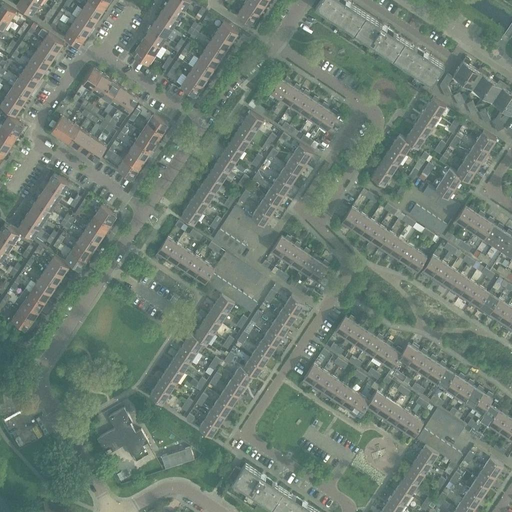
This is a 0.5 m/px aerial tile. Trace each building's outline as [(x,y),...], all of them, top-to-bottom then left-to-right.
[(16,10),(1,0),(0,1),(0,12),(8,18),(10,19),(16,10)] [(39,5),(31,0),(19,0),(17,3),(33,14),(39,5)] [(105,9),(91,0),(88,0),(83,8),(98,18),(105,9)] [(110,0),(91,0),(105,9),(110,0)] [(185,9),(170,0),(169,0),(164,8),(179,18),(185,9)] [(191,0),(170,0),(185,9),(191,0)] [(266,5),(258,0),(246,0),(244,4),(260,14),(266,5)] [(445,66),(397,34),(345,0),(320,0),(316,6),(328,14),(382,50),(406,66),(433,84),(445,66)] [(55,11),(59,5),(55,2),(51,8),(55,11)] [(260,14),(244,4),(238,13),(254,24),(260,14)] [(199,19),(206,9),(202,7),(195,17),(199,19)] [(98,18),(83,8),(77,17),(92,27),(98,18)] [(179,18),(164,8),(158,17),(173,27),(179,18)] [(10,19),(8,18),(0,12),(0,25),(2,27),(4,28),(10,19)] [(47,24),(51,18),(47,15),(43,21),(47,24)] [(92,27),(77,17),(71,26),(86,36),(92,27)] [(173,27),(158,17),(152,26),(167,36),(173,27)] [(195,28),(198,23),(195,21),(193,20),(190,24),(192,25),(191,26),(195,28)] [(239,32),(224,21),(217,31),(233,41),(239,32)] [(86,36),(71,26),(65,35),(80,45),(86,36)] [(167,36),(152,26),(146,34),(161,45),(167,36)] [(28,39),(32,33),(28,31),(24,37),(28,39)] [(64,42),(49,31),(43,41),(58,51),(64,42)] [(233,41),(217,31),(212,39),(227,49),(233,41)] [(161,45),(146,34),(139,44),(155,54),(161,45)] [(182,46),(188,37),(183,34),(177,43),(182,46)] [(227,49),(212,39),(205,49),(220,59),(227,49)] [(58,51),(43,41),(37,50),(52,60),(58,51)] [(9,53),(13,47),(9,44),(5,50),(9,53)] [(155,54),(139,44),(133,53),(149,63),(155,54)] [(185,56),(189,50),(184,47),(181,53),(185,56)] [(220,59),(205,49),(199,57),(215,68),(220,59)] [(52,60),(37,50),(31,58),(46,69),(52,60)] [(215,68),(199,57),(193,66),(209,77),(215,68)] [(464,81),(474,67),(467,62),(470,59),(466,57),(454,75),(464,81)] [(46,69),(31,58),(25,67),(40,78),(46,69)] [(193,66),(190,71),(187,75),(203,86),(209,77),(193,66)] [(40,78),(25,67),(19,77),(34,87),(40,78)] [(92,88),(103,73),(94,67),(84,82),(92,88)] [(474,88),(486,70),(482,67),(480,71),(474,67),(464,81),(474,88)] [(483,94),(493,80),(487,75),(489,72),(486,70),(474,88),(483,94)] [(102,94),(112,79),(103,73),(92,88),(102,94)] [(448,85),(453,77),(447,73),(441,83),(441,85),(448,85)] [(203,86),(187,75),(181,84),(196,95),(203,86)] [(281,98),(290,84),(287,82),(290,78),(286,76),(284,79),(281,77),(271,92),(281,98)] [(34,87),(19,77),(13,86),(28,96),(34,87)] [(111,100),(121,85),(112,79),(102,94),(111,100)] [(493,101),(505,83),(502,80),(499,84),(493,80),(483,94),(493,101)] [(290,104),(299,90),(296,88),(299,84),(295,82),(293,85),(290,84),(281,98),(290,104)] [(503,107),(511,93),(511,92),(506,88),(508,85),(505,83),(493,101),(503,107)] [(120,106),(130,91),(121,85),(111,100),(120,106)] [(452,93),(448,85),(441,85),(441,87),(446,96),(452,93)] [(28,96),(13,86),(7,95),(22,105),(28,96)] [(300,111),(309,96),(306,94),(308,90),(305,88),(302,92),(299,90),(290,104),(300,111)] [(129,112),(139,97),(130,91),(120,106),(129,112)] [(465,102),(460,92),(455,95),(459,105),(465,102)] [(511,113),(511,93),(503,107),(511,113)] [(309,117),(318,102),(315,100),(317,97),(314,94),(312,98),(309,96),(300,111),(309,117)] [(22,105),(7,95),(1,104),(16,114),(22,105)] [(440,115),(446,104),(434,96),(427,107),(440,115)] [(318,123),(327,108),(324,106),(327,103),(324,101),(321,104),(318,102),(309,117),(318,123)] [(478,111),(476,106),(473,101),(467,103),(472,114),(478,111)] [(327,129),(337,115),(334,113),(336,109),(333,107),(330,110),(327,108),(318,123),(327,129)] [(433,125),(439,115),(440,115),(427,107),(420,116),(433,125)] [(268,117),(272,112),(267,109),(263,114),(268,117)] [(490,119),(487,111),(486,109),(480,112),(485,122),(490,119)] [(260,125),(264,119),(251,110),(244,120),(258,128),(260,125)] [(99,118),(90,112),(87,116),(96,122),(99,118)] [(273,121),(277,115),(272,112),(268,117),(273,121)] [(169,123),(154,113),(148,122),(163,132),(169,123)] [(25,124),(10,114),(3,124),(19,134),(25,124)] [(61,136),(71,121),(62,115),(60,118),(52,130),(61,136)] [(427,135),(433,125),(420,116),(414,127),(427,135)] [(504,128),(499,117),(493,120),(498,131),(504,128)] [(468,127),(472,121),(467,118),(463,124),(468,127)] [(257,130),(258,128),(244,120),(238,130),(251,139),(257,130)] [(70,142),(80,127),(71,121),(61,136),(70,142)] [(287,130),(291,125),(285,121),(282,126),(287,130)] [(163,132),(148,122),(142,131),(157,141),(163,132)] [(453,132),(457,126),(452,123),(448,129),(453,132)] [(19,134),(3,124),(0,128),(0,134),(13,143),(19,134)] [(271,134),(266,130),(266,129),(260,125),(258,128),(257,130),(264,134),(274,140),(277,135),(272,132),(271,134)] [(79,148),(89,133),(80,127),(70,142),(79,148)] [(419,147),(426,137),(427,135),(414,127),(406,137),(414,142),(413,143),(419,147)] [(244,149),(251,139),(238,130),(231,140),(244,149)] [(490,148),(497,138),(484,130),(477,140),(490,148)] [(157,141),(142,131),(136,140),(151,150),(157,141)] [(285,140),(289,135),(284,131),(280,137),(285,140)] [(89,133),(79,148),(88,154),(98,138),(89,133)] [(306,142),(309,137),(304,133),(301,139),(306,142)] [(413,143),(414,142),(406,137),(400,133),(394,143),(407,151),(413,143)] [(13,143),(0,134),(0,147),(7,152),(13,143)] [(274,140),(264,134),(262,137),(266,140),(265,142),(270,145),(274,140)] [(458,142),(461,137),(456,134),(453,139),(458,142)] [(311,145),(314,140),(309,137),(306,142),(311,145)] [(98,160),(107,145),(98,138),(88,154),(98,160)] [(443,148),(446,143),(441,139),(438,145),(443,148)] [(450,154),(458,142),(453,139),(445,151),(450,154)] [(151,150),(136,140),(130,149),(145,159),(151,150)] [(237,160),(244,149),(231,140),(224,151),(237,160)] [(484,159),(490,148),(477,140),(470,150),(484,159)] [(306,161),(313,151),(300,142),(293,153),(306,161)] [(400,162),(407,151),(394,143),(387,153),(400,162)] [(275,156),(278,151),(273,147),(270,152),(275,156)] [(145,159),(130,149),(124,158),(139,168),(145,159)] [(430,161),(433,156),(424,150),(421,156),(429,161),(430,161)] [(476,170),(483,159),(484,159),(470,150),(463,161),(476,170)] [(230,170),(237,160),(224,151),(217,161),(230,170)] [(260,161),(263,156),(258,152),(255,158),(260,161)] [(271,161),(275,156),(270,152),(266,158),(269,159),(271,161)] [(444,163),(448,158),(440,152),(439,152),(436,158),(444,163)] [(300,172),(306,161),(293,153),(286,163),(300,172)] [(393,173),(400,162),(387,153),(380,164),(393,173)] [(139,168),(124,158),(118,168),(133,177),(139,168)] [(257,166),(260,161),(255,158),(252,163),(257,166)] [(266,158),(263,163),(268,166),(271,161),(269,159),(266,158)] [(223,181),(230,170),(217,161),(210,172),(223,181)] [(431,169),(434,164),(430,161),(429,161),(426,166),(431,169)] [(470,180),(476,170),(463,161),(457,171),(464,175),(463,176),(470,180)] [(240,162),(237,167),(243,171),(246,166),(240,162)] [(293,182),(300,172),(286,163),(279,173),(293,182)] [(385,184),(393,173),(380,164),(372,175),(385,184)] [(416,175),(419,169),(414,166),(411,171),(416,175)] [(428,174),(431,169),(426,166),(423,171),(428,174)] [(457,185),(463,176),(464,175),(457,171),(450,167),(444,177),(457,185)] [(261,176),(264,171),(259,168),(256,173),(261,176)] [(413,180),(416,175),(411,171),(408,176),(413,180)] [(70,182),(55,172),(48,182),(63,192),(70,182)] [(215,192),(223,181),(210,172),(203,182),(215,192)] [(246,182),(250,177),(244,173),(241,178),(246,182)] [(258,181),(261,176),(256,173),(253,178),(258,181)] [(286,193),(293,182),(279,173),(273,184),(286,193)] [(449,197),(457,185),(444,177),(436,188),(440,190),(445,194),(449,197)] [(243,187),(246,182),(241,178),(238,184),(243,187)] [(63,192),(48,182),(42,191),(58,201),(63,192)] [(209,202),(215,192),(203,182),(196,192),(209,202)] [(428,197),(435,187),(429,183),(422,193),(428,197)] [(279,203),(286,193),(273,184),(266,194),(279,203)] [(402,196),(406,190),(401,187),(397,192),(402,196)] [(433,200),(440,190),(436,188),(435,187),(428,197),(433,200)] [(247,197),(251,192),(246,188),(242,194),(247,197)] [(370,199),(374,193),(369,190),(365,195),(370,199)] [(438,204),(445,194),(440,190),(433,200),(438,204)] [(58,201),(42,191),(36,200),(52,210),(58,201)] [(202,212),(209,202),(196,192),(190,203),(202,212)] [(376,202),(379,197),(374,193),(370,199),(376,202)] [(232,203),(236,198),(231,194),(227,200),(232,203)] [(272,214),(279,203),(266,194),(259,205),(272,214)] [(444,207),(450,197),(449,197),(445,194),(438,204),(444,207)] [(78,202),(74,199),(72,197),(68,203),(75,207),(78,202)] [(449,211),(455,201),(450,197),(444,207),(449,211)] [(52,210),(36,200),(30,208),(46,219),(52,210)] [(229,208),(232,203),(227,200),(224,204),(229,208)] [(455,215),(461,205),(455,201),(449,211),(455,215)] [(389,211),(393,206),(387,202),(384,207),(389,211)] [(195,223),(202,212),(190,203),(182,214),(195,223)] [(466,225),(476,210),(473,208),(475,205),(471,203),(469,206),(466,204),(456,219),(466,225)] [(118,214),(116,213),(102,204),(96,213),(111,224),(118,214)] [(234,218),(241,208),(235,204),(229,214),(234,218)] [(416,215),(421,207),(416,204),(410,212),(416,215)] [(266,224),(272,214),(259,205),(252,215),(257,219),(262,222),(266,224)] [(352,226),(362,212),(352,205),(343,220),(343,221),(341,224),(345,226),(347,223),(352,226)] [(402,212),(393,206),(389,211),(398,217),(402,212)] [(421,219),(426,211),(421,207),(416,215),(421,219)] [(46,219),(30,208),(24,218),(39,228),(46,219)] [(240,222),(246,212),(241,208),(234,218),(240,222)] [(475,232),(485,217),(482,215),(484,212),(481,209),(479,212),(476,210),(466,225),(475,232)] [(426,222),(432,214),(426,211),(421,219),(426,222)] [(245,225),(252,215),(246,212),(240,222),(245,225)] [(362,233),(372,218),(362,212),(352,226),(350,230),(354,232),(356,229),(362,233)] [(111,224),(96,213),(90,222),(105,233),(111,224)] [(432,226),(437,218),(432,214),(426,222),(432,226)] [(219,223),(222,218),(217,215),(214,220),(219,223)] [(250,229),(257,219),(252,215),(245,225),(250,229)] [(408,223),(411,218),(406,215),(403,220),(408,223)] [(485,238),(494,223),(491,221),(493,218),(490,216),(488,218),(485,217),(475,232),(485,238)] [(39,228),(24,218),(18,227),(34,237),(39,228)] [(371,239),(381,224),(372,218),(362,233),(360,236),(363,238),(365,235),(371,239)] [(421,224),(411,218),(408,223),(417,230),(421,224)] [(437,229),(443,221),(437,218),(432,226),(437,229)] [(181,228),(184,223),(178,219),(175,225),(181,228)] [(256,232),(262,222),(257,219),(250,229),(256,232)] [(68,228),(72,223),(68,220),(64,226),(68,228)] [(215,228),(219,223),(214,220),(210,225),(215,228)] [(442,233),(448,225),(443,221),(437,229),(442,233)] [(21,232),(5,222),(0,229),(0,232),(14,242),(21,232)] [(105,233),(90,222),(84,231),(99,242),(105,233)] [(261,236),(268,226),(266,224),(262,222),(256,232),(261,236)] [(494,244),(504,229),(501,227),(503,224),(499,222),(497,225),(494,223),(485,238),(494,244)] [(381,245),(390,230),(381,224),(371,239),(369,242),(372,244),(375,241),(381,245)] [(430,230),(421,224),(417,230),(426,236),(430,230)] [(267,239),(273,229),(268,226),(261,236),(267,239)] [(194,237),(198,232),(192,228),(189,234),(194,237)] [(503,250),(511,237),(511,234),(510,233),(511,230),(509,228),(507,231),(504,229),(494,244),(503,250)] [(219,242),(225,232),(220,229),(213,238),(219,242)] [(390,251),(400,236),(390,230),(381,245),(379,248),(382,251),(384,247),(390,251)] [(432,239),(435,234),(430,230),(426,236),(432,239)] [(99,242),(84,231),(78,240),(94,250),(99,242)] [(458,237),(448,231),(445,236),(455,243),(458,237)] [(14,242),(0,232),(0,245),(8,251),(14,242)] [(199,240),(203,235),(198,232),(194,237),(199,240)] [(224,245),(230,236),(225,232),(219,242),(224,245)] [(282,256),(291,241),(288,239),(290,236),(287,234),(285,237),(281,235),(272,250),(282,256)] [(168,257),(178,242),(168,236),(158,251),(156,255),(159,256),(162,253),(168,257)] [(229,249),(236,239),(230,236),(224,245),(229,249)] [(399,257),(409,242),(400,236),(390,251),(388,254),(391,256),(393,253),(399,257)] [(467,243),(458,237),(455,243),(464,248),(467,243)] [(511,255),(511,237),(503,250),(511,255)] [(235,252),(241,243),(236,239),(229,249),(235,252)] [(94,250),(78,240),(72,249),(88,259),(94,250)] [(291,262),(300,247),(297,245),(299,242),(296,240),(294,243),(291,241),(282,256),(291,262)] [(213,249),(216,244),(211,241),(208,246),(213,249)] [(177,263),(187,248),(178,242),(168,257),(166,260),(169,262),(171,259),(177,263)] [(409,263),(418,248),(409,242),(399,257),(397,260),(400,263),(403,259),(409,263)] [(449,250),(452,245),(447,242),(444,247),(449,250)] [(240,256),(247,247),(241,243),(235,252),(240,256)] [(469,252),(472,246),(467,243),(464,248),(469,252)] [(218,252),(221,247),(216,244),(213,249),(218,252)] [(8,251),(0,245),(0,258),(2,260),(8,251)] [(41,254),(45,249),(39,245),(35,250),(41,254)] [(454,254),(458,249),(452,245),(449,250),(454,254)] [(300,268),(310,253),(307,252),(309,248),(305,246),(303,249),(300,247),(291,262),(300,268)] [(186,269),(196,254),(187,248),(177,263),(175,267),(178,269),(180,266),(186,269)] [(418,269),(428,254),(418,248),(409,263),(406,267),(410,269),(412,265),(418,269)] [(88,259),(72,249),(66,259),(79,267),(82,269),(88,259)] [(486,255),(477,249),(473,255),(482,261),(486,255)] [(225,263),(231,254),(226,250),(220,260),(225,263)] [(310,274),(319,259),(316,258),(318,255),(315,252),(312,255),(310,253),(300,268),(310,274)] [(194,279),(206,261),(196,254),(186,269),(184,273),(188,275),(190,272),(195,275),(194,279)] [(230,267),(236,257),(231,254),(225,263),(230,267)] [(433,275),(443,260),(433,254),(423,268),(424,269),(422,271),(425,274),(427,271),(433,275)] [(468,263),(471,257),(466,254),(462,259),(468,263)] [(70,265),(54,255),(48,264),(63,275),(70,265)] [(487,264),(491,259),(486,255),(482,261),(487,264)] [(235,270),(241,260),(236,257),(230,267),(235,270)] [(473,266),(476,261),(471,257),(468,263),(473,266)] [(319,281),(329,266),(325,264),(327,261),(324,258),(322,261),(319,259),(310,274),(319,281)] [(267,268),(271,263),(265,259),(262,265),(267,268)] [(240,273),(246,264),(241,260),(235,270),(240,273)] [(443,281),(452,266),(443,260),(433,275),(431,278),(435,280),(437,277),(443,281)] [(212,272),(215,267),(206,261),(194,279),(197,281),(199,278),(205,282),(212,272)] [(63,275),(48,264),(42,273),(58,284),(63,275)] [(245,277),(251,267),(246,264),(240,273),(245,277)] [(490,270),(481,264),(477,269),(487,275),(490,270)] [(502,273),(505,268),(500,265),(496,270),(502,273)] [(452,287),(462,272),(452,266),(443,281),(441,284),(444,286),(446,283),(452,287)] [(250,280),(256,271),(251,267),(245,277),(250,280)] [(507,277),(510,271),(505,268),(502,273),(507,277)] [(281,277),(284,272),(279,269),(276,274),(281,277)] [(492,279),(495,273),(490,270),(487,275),(492,279)] [(255,283),(261,274),(256,271),(250,280),(255,283)] [(210,285),(217,275),(212,272),(205,282),(210,285)] [(286,280),(289,275),(284,272),(281,277),(286,280)] [(461,293),(471,279),(462,272),(452,287),(450,290),(453,292),(455,289),(461,293)] [(58,284),(42,273),(36,282),(52,293),(58,284)] [(215,288),(222,279),(217,275),(210,285),(215,288)] [(221,292),(227,282),(222,279),(215,288),(221,292)] [(471,299),(481,285),(471,279),(461,293),(459,296),(462,298),(464,295),(471,299)] [(505,288),(509,282),(503,279),(500,284),(505,288)] [(300,290),(303,284),(298,281),(295,286),(300,290)] [(52,293),(36,282),(30,291),(46,302),(52,293)] [(226,295),(232,285),(227,282),(221,292),(222,292),(226,295)] [(305,293),(309,288),(303,284),(300,290),(305,293)] [(231,298),(237,289),(232,285),(226,295),(231,298)] [(480,305),(490,291),(481,285),(471,299),(469,303),(472,305),(474,302),(480,305)] [(274,297),(277,292),(272,288),(268,293),(274,297)] [(236,302),(242,292),(237,289),(231,298),(235,301),(236,302)] [(46,302),(30,291),(24,300),(40,310),(46,302)] [(490,312),(499,297),(490,291),(480,305),(481,306),(478,309),(482,311),(484,308),(490,312)] [(231,298),(226,295),(222,292),(215,303),(228,312),(235,301),(231,298)] [(241,305),(247,295),(242,292),(236,302),(241,305)] [(270,302),(274,297),(268,293),(265,298),(270,302)] [(298,313),(305,303),(291,294),(285,304),(298,313)] [(247,309),(253,299),(247,295),(241,305),(247,309)] [(499,318),(509,303),(499,297),(490,312),(488,315),(491,317),(493,314),(499,318)] [(251,312),(258,302),(253,299),(247,309),(250,311),(251,312)] [(40,310),(24,300),(18,309),(34,319),(40,310)] [(221,322),(228,312),(215,303),(208,313),(221,322)] [(508,324),(511,318),(511,305),(509,303),(499,318),(497,321),(500,323),(502,320),(508,324)] [(292,323),(298,313),(285,304),(278,314),(292,323)] [(34,319),(18,309),(12,318),(28,328),(34,319)] [(260,318),(263,313),(258,309),(254,314),(260,318)] [(245,322),(251,312),(250,311),(246,316),(243,314),(240,319),(245,322)] [(215,332),(221,322),(208,313),(202,323),(215,332)] [(345,336),(355,321),(352,319),(354,316),(351,313),(348,317),(345,315),(335,330),(345,336)] [(256,323),(260,318),(254,314),(251,319),(256,323)] [(285,333),(292,323),(278,314),(271,325),(285,333)] [(241,328),(245,322),(240,319),(236,324),(241,328)] [(354,342),(364,327),(361,325),(364,322),(360,319),(358,323),(355,321),(345,336),(354,342)] [(208,343),(215,332),(202,323),(194,334),(204,341),(208,343)] [(278,343),(285,333),(271,325),(264,335),(278,343)] [(364,349),(374,333),(371,331),(373,328),(369,326),(367,329),(364,327),(354,342),(364,349)] [(198,351),(204,341),(194,334),(191,332),(184,343),(198,351)] [(373,355),(383,339),(380,337),(382,334),(379,332),(377,335),(374,333),(364,349),(373,355)] [(249,340),(246,338),(241,335),(237,340),(243,343),(244,341),(248,343),(249,340)] [(271,354),(278,343),(264,335),(258,345),(271,354)] [(386,341),(383,339),(373,355),(383,361),(393,345),(389,343),(391,340),(388,338),(386,341)] [(228,348),(231,343),(226,340),(223,345),(228,348)] [(408,363),(418,348),(415,346),(417,343),(414,340),(411,343),(408,341),(401,351),(402,352),(399,357),(408,363)] [(335,351),(339,346),(334,342),(330,348),(335,351)] [(191,362),(198,351),(184,343),(177,353),(191,362)] [(399,357),(402,352),(401,351),(398,349),(400,346),(397,344),(395,347),(393,345),(383,361),(392,367),(399,357)] [(271,354),(258,345),(251,356),(264,364),(271,354)] [(341,354),(344,349),(339,346),(335,351),(341,354)] [(418,369),(427,354),(424,352),(426,349),(423,346),(421,350),(418,348),(408,363),(418,369)] [(326,356),(329,351),(323,347),(320,352),(326,356)] [(232,359),(236,354),(231,351),(230,352),(226,350),(224,353),(227,356),(232,359)] [(184,371),(191,362),(177,353),(171,363),(184,371)] [(427,375),(436,360),(433,358),(435,355),(432,353),(430,356),(427,354),(418,369),(427,375)] [(354,363),(358,358),(353,355),(349,360),(354,363)] [(230,363),(232,359),(227,356),(220,366),(224,369),(228,363),(229,364),(230,363)] [(257,375),(264,364),(251,356),(243,367),(253,373),(257,375)] [(340,365),(343,360),(338,357),(334,362),(340,365)] [(359,367),(363,361),(358,358),(354,363),(359,367)] [(232,359),(230,363),(238,368),(240,364),(232,359)] [(437,381),(446,366),(443,364),(445,361),(442,359),(440,362),(436,360),(427,375),(437,381)] [(345,369),(348,363),(343,360),(340,365),(345,369)] [(214,369),(217,364),(212,361),(209,366),(214,369)] [(314,384),(323,369),(314,362),(305,378),(302,381),(306,383),(308,380),(314,384)] [(177,382),(184,371),(171,363),(164,373),(177,382)] [(247,383),(253,373),(243,367),(240,364),(238,368),(233,374),(247,383)] [(377,371),(371,367),(371,368),(367,365),(364,369),(368,372),(373,376),(377,371)] [(446,387),(455,372),(452,370),(454,367),(451,365),(449,368),(446,366),(437,381),(446,387)] [(323,390),(332,375),(323,369),(314,384),(312,387),(315,389),(317,386),(323,390)] [(358,377),(362,372),(356,369),(353,374),(358,377)] [(398,378),(402,373),(396,370),(393,375),(398,378)] [(219,380),(222,375),(217,371),(213,376),(219,380)] [(378,379),(381,374),(377,371),(373,376),(378,379)] [(455,393),(465,379),(462,377),(464,374),(460,371),(458,374),(455,372),(446,387),(455,393)] [(363,381),(367,376),(362,372),(358,377),(363,381)] [(170,392),(177,382),(164,373),(157,384),(170,392)] [(411,379),(402,373),(398,378),(408,384),(411,379)] [(240,394),(246,384),(247,383),(233,374),(226,385),(240,394)] [(333,396),(342,381),(332,375),(323,390),(321,393),(324,395),(327,392),(333,396)] [(388,384),(392,378),(386,375),(383,380),(388,384)] [(215,385),(219,380),(213,376),(210,381),(215,385)] [(464,400),(474,385),(471,383),(473,380),(470,377),(468,381),(465,379),(455,393),(464,400)] [(200,390),(204,384),(199,381),(195,386),(200,390)] [(342,402),(351,387),(342,381),(333,396),(331,399),(334,402),(336,398),(342,402)] [(376,389),(380,384),(374,381),(371,386),(376,389)] [(417,390),(421,385),(415,382),(412,387),(417,390)] [(163,403),(170,392),(157,384),(150,394),(163,403)] [(402,393),(406,387),(400,384),(397,389),(402,393)] [(474,406),(483,391),(480,389),(483,386),(479,384),(477,387),(474,385),(464,400),(474,406)] [(233,404),(239,394),(240,394),(226,385),(220,395),(233,404)] [(422,394),(425,388),(421,385),(417,390),(422,394)] [(351,408),(361,393),(351,387),(342,402),(340,405),(343,407),(345,404),(351,408)] [(407,396),(411,390),(406,387),(402,393),(407,396)] [(377,411),(387,396),(376,389),(370,399),(370,400),(365,408),(368,410),(371,407),(377,411)] [(490,403),(493,397),(490,395),(492,392),(488,390),(486,393),(483,391),(474,406),(483,411),(483,412),(490,403)] [(205,400),(208,395),(203,392),(200,397),(205,400)] [(365,408),(370,400),(370,399),(361,393),(351,408),(352,408),(349,412),(353,414),(355,411),(361,414),(365,408)] [(436,403),(439,397),(434,394),(430,399),(436,403)] [(226,414),(233,404),(220,395),(213,405),(226,414)] [(386,417),(396,402),(387,396),(377,411),(375,414),(378,416),(380,413),(386,417)] [(421,405),(425,400),(419,396),(416,402),(418,403),(415,406),(419,408),(421,405)] [(202,405),(205,400),(200,397),(196,402),(202,405)] [(441,406),(444,401),(439,397),(436,403),(441,406)] [(489,423),(499,409),(496,407),(498,403),(495,401),(492,404),(490,403),(483,412),(483,411),(479,417),(489,423)] [(187,410),(190,405),(185,402),(182,407),(187,410)] [(396,423),(405,408),(396,402),(386,417),(384,420),(387,422),(390,419),(396,423)] [(219,425),(226,414),(213,405),(206,416),(219,425)] [(454,415),(458,410),(453,406),(449,412),(454,415)] [(135,432),(130,423),(132,421),(124,407),(109,416),(115,428),(98,438),(104,451),(108,449),(108,448),(110,447),(112,451),(125,444),(132,456),(145,448),(143,445),(148,441),(141,428),(135,432)] [(436,420),(442,411),(437,407),(431,417),(436,420)] [(498,429),(508,415),(505,413),(507,409),(504,407),(502,410),(499,409),(489,423),(498,429)] [(405,429),(415,414),(405,408),(396,423),(393,426),(397,429),(399,425),(405,429)] [(459,418),(463,413),(458,410),(454,415),(459,418)] [(441,423),(447,414),(442,411),(436,420),(441,423)] [(191,421),(195,416),(189,413),(186,418),(191,421)] [(414,435),(424,420),(415,414),(405,429),(403,432),(406,434),(408,431),(414,435)] [(446,427),(452,418),(447,414),(441,423),(446,427)] [(508,435),(511,428),(511,414),(511,416),(508,415),(498,429),(508,435)] [(212,435),(219,425),(206,416),(199,426),(212,435)] [(453,431),(459,422),(452,418),(446,427),(453,431)] [(473,427),(476,422),(471,418),(467,423),(473,427)] [(458,435),(465,426),(459,422),(453,431),(458,435)] [(423,441),(429,431),(424,427),(417,438),(423,441)] [(479,438),(483,433),(478,430),(474,435),(479,438)] [(428,444),(435,435),(429,431),(423,441),(426,443),(428,444)] [(484,442),(488,437),(483,433),(479,438),(484,442)] [(434,448),(440,438),(435,435),(428,444),(434,448)] [(440,452),(446,442),(440,438),(434,448),(440,451),(440,452)] [(446,455),(452,446),(446,442),(440,452),(446,455)] [(498,451),(501,446),(496,442),(493,447),(498,451)] [(434,448),(428,444),(426,443),(419,453),(433,461),(440,451),(434,448)] [(190,446),(162,456),(166,467),(194,458),(190,446)] [(451,459),(457,450),(452,446),(446,455),(451,459)] [(503,454),(506,449),(501,446),(498,451),(503,454)] [(457,463),(463,454),(457,450),(451,459),(452,459),(457,463)] [(471,458),(475,453),(470,450),(466,455),(471,458)] [(429,468),(433,461),(419,453),(413,463),(426,472),(429,468)] [(468,463),(471,458),(466,455),(463,460),(468,463)] [(497,475),(504,464),(491,455),(484,466),(497,475)] [(453,468),(457,463),(452,459),(448,465),(453,468)] [(319,511),(297,497),(245,463),(241,469),(236,466),(227,480),(233,484),(234,482),(260,500),(279,511),(319,511)] [(426,473),(426,472),(413,463),(406,473),(419,482),(426,473)] [(448,465),(445,470),(449,473),(450,473),(453,468),(448,465)] [(490,485),(497,475),(484,466),(477,476),(490,485)] [(443,484),(450,473),(449,473),(442,469),(439,474),(441,476),(438,481),(443,484)] [(458,479),(461,474),(456,471),(453,476),(458,479)] [(413,493),(419,482),(406,473),(399,483),(413,493)] [(454,484),(458,479),(453,476),(449,481),(454,484)] [(483,495),(490,485),(477,476),(470,487),(483,495)] [(439,489),(443,484),(438,481),(434,486),(439,489)] [(406,503),(412,493),(413,493),(399,483),(392,494),(406,503)] [(477,506),(483,495),(470,487),(463,497),(477,506)] [(444,500),(447,495),(442,491),(439,497),(444,500)] [(396,511),(399,511),(406,503),(392,494),(385,504),(396,511)] [(429,505),(432,500),(427,497),(424,501),(429,505)] [(441,505),(444,500),(439,497),(436,501),(441,505)] [(462,511),(472,511),(476,507),(477,506),(463,497),(456,508),(462,511)] [(64,511),(66,507),(44,501),(40,511),(64,511)] [(426,510),(429,505),(424,501),(421,507),(426,510)]
